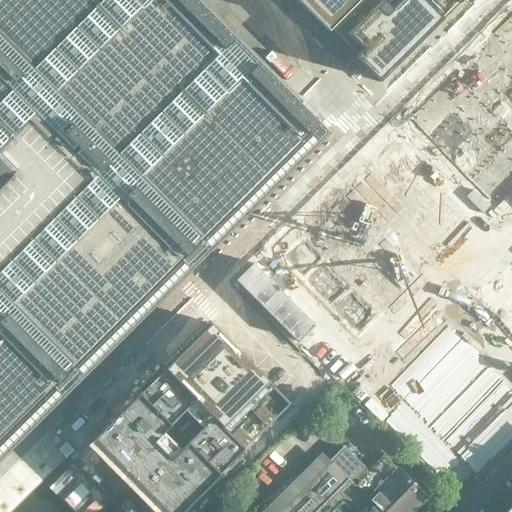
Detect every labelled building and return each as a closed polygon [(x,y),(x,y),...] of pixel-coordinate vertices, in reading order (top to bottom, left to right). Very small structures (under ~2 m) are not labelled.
[(0,0),(0,459),(328,133),(298,103),(301,100),(299,98),(296,101),(195,0),(0,0)] [(297,0),(325,28),(328,31),(330,29),(358,0),(297,0)] [(358,0),(330,29),(333,32),(331,34),(350,54),(356,60),(376,79),(379,82),(381,79),(399,62),(402,59),(419,42),(422,39),(439,22),(442,19),(444,17),(447,14),(448,13),(456,5),(458,4),(461,0),(389,0),(386,4),(382,0),(358,0)] [(511,20),(415,118),(495,200),(511,182),(511,20)] [(384,149),(295,236),(378,315),(467,228),(384,149)] [(242,290),(209,323),(210,323),(278,390),(289,402),(289,403),(290,404),(339,356),(334,350),(339,345),(345,350),(378,315),(295,236),(264,268),(267,270),(244,293),(242,290)] [(511,376),(451,315),(378,389),(468,479),(511,435),(511,376)] [(165,366),(164,368),(244,449),(246,447),(245,446),(249,442),(250,442),(263,429),(262,429),(265,426),(266,427),(268,426),(267,424),(270,421),(270,422),(284,409),(283,408),(287,404),(288,406),(290,404),(289,403),(289,402),(278,390),(210,323),(209,323),(208,324),(207,324),(208,325),(195,338),(195,337),(193,339),(195,341),(182,354),(180,352),(178,353),(179,354),(166,367),(165,366)] [(151,382),(141,392),(140,391),(135,396),(129,403),(93,438),(96,441),(108,453),(111,457),(124,469),(127,473),(139,485),(143,489),(155,501),(159,505),(166,511),(181,511),(213,480),(217,476),(221,473),(219,470),(229,460),(231,462),(233,461),(230,459),(241,448),(243,451),(244,449),(164,368),(162,369),(152,379),(150,381),(151,382)] [(410,511),(425,497),(383,455),(367,471),(343,447),(278,511),(410,511)] [(511,511),(511,503),(502,511),(511,511)]
